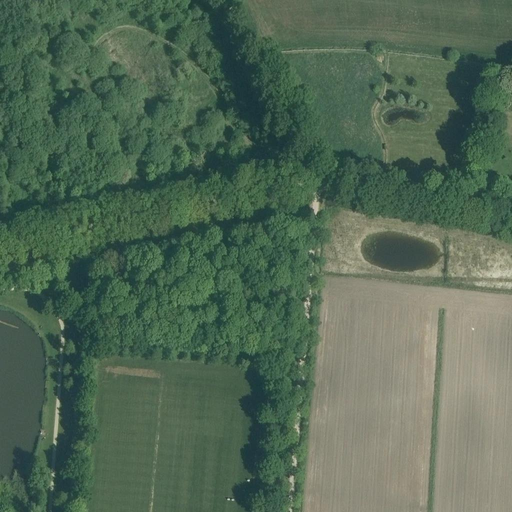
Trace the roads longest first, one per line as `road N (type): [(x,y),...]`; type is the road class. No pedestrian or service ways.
road 1 (track): [(290,511),(315,182),(225,0)]
road 2 (unclassified): [(511,212),(305,182),(0,247)]
